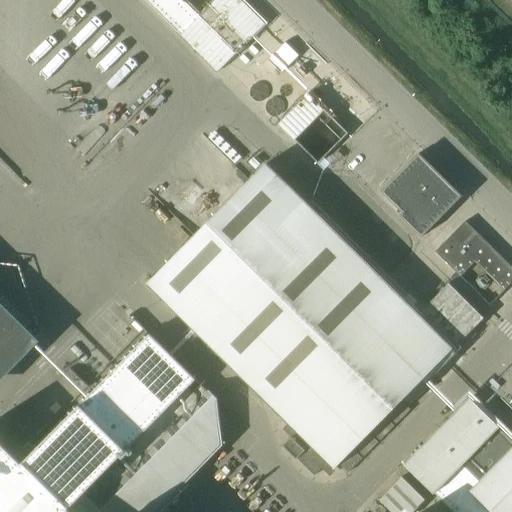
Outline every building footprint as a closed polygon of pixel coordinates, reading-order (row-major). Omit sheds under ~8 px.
[(221,69),(236,55),(255,36),(269,21),(248,0),(216,0),(184,33),(221,69)] [(269,97),(270,94),(270,92),(270,90),(270,88),(269,86),(267,85),(266,84),(264,83),(262,83),(261,83),(258,83),(256,84),(255,85),(253,87),(253,88),(252,90),(252,92),(252,94),(252,95),(253,96),(255,98),(256,99),(257,100),(260,101),(262,101),(264,101),(265,100),(267,99),(268,98),(269,97)] [(290,95),(291,95),(293,94),(294,93),(295,92),(295,90),(295,88),(295,87),(294,85),(293,84),(291,83),(289,83),(288,83),(287,84),(285,85),(284,86),(283,88),(283,89),(284,91),(284,92),(285,93),(286,94),(287,95),(289,95),(290,95)] [(282,122),(284,124),(298,138),(328,107),(312,92),(282,122)] [(276,117),(277,117),(277,116),(278,116),(279,116),(280,115),(281,114),(282,114),(282,113),(283,113),(283,112),(283,111),(284,110),(284,109),(284,108),(284,107),(284,106),(284,105),(284,104),(283,103),(282,102),(282,101),(281,101),(281,100),(280,100),(279,99),(278,99),(277,98),(276,98),(275,98),(274,98),(273,98),(272,99),(271,99),(270,100),(269,100),(269,101),(268,101),(268,102),(267,102),(267,103),(266,104),(266,105),(266,106),(266,107),(266,108),(266,109),(266,110),(266,111),(267,111),(267,112),(267,113),(268,113),(268,114),(269,115),(270,115),(271,116),(272,116),(273,116),(273,117),(274,117),(275,117),(276,117)] [(421,238),(462,196),(419,153),(381,192),(401,212),(398,216),(421,238)] [(278,163),(158,283),(255,380),(275,399),(335,459),(344,468),(463,348),(393,277),(349,234),(278,163)] [(503,290),(511,281),(511,267),(466,222),(436,252),(461,276),(475,262),(503,290)] [(0,511),(155,511),(222,444),(216,398),(196,378),(198,377),(130,309),(129,310),(150,331),(40,442),(19,420),(1,438),(0,437),(0,511)] [(0,333),(2,333),(2,329),(9,328),(0,319),(0,333)] [(511,364),(490,388),(511,408),(511,364)] [(472,397),(423,446),(406,464),(436,494),(485,444),(489,448),(506,431),(472,397)] [(329,464),(335,459),(312,436),(306,442),(305,441),(298,449),(306,458),(307,457),(323,472),(330,465),(329,464)] [(502,461),(474,489),(496,511),(511,511),(511,438),(496,455),(502,461)] [(377,502),(393,511),(404,491),(389,482),(377,502)]
